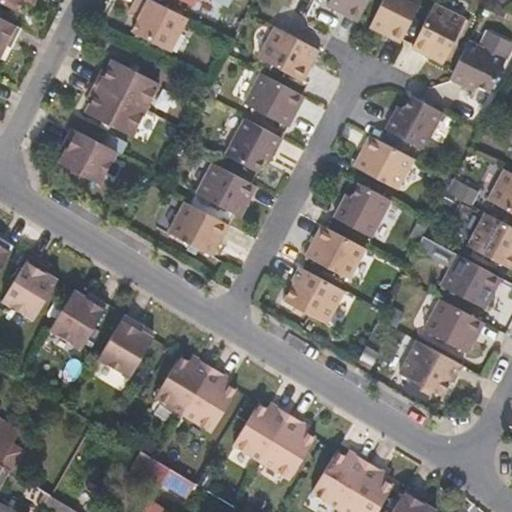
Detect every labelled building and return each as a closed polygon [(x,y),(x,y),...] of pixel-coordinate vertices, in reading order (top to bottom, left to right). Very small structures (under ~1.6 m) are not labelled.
[(0,0),(0,2),(17,11),(23,1),(33,5),(35,0),(0,0)] [(172,53),(189,19),(152,0),(136,0),(129,15),(139,21),(132,33),(172,53)] [(359,22),(369,0),(330,0),(328,6),(359,22)] [(384,0),(371,28),(386,36),(403,44),(424,0),(384,0)] [(446,65),(468,19),(437,3),(414,49),(446,65)] [(9,51),(13,43),(20,29),(0,18),(0,53),(3,48),(9,51)] [(321,49),(276,25),(259,56),(305,82),(321,49)] [(482,45),(508,58),(511,49),(511,43),(511,42),(493,32),(487,34),(482,45)] [(492,92),(508,58),(482,45),(470,40),(454,71),(451,79),(474,90),(477,84),(492,92)] [(148,109),(161,83),(113,59),(107,73),(101,69),(95,83),(148,109)] [(290,128),(306,96),(261,71),(245,104),(290,128)] [(146,114),(148,109),(95,83),(88,97),(88,98),(92,100),(92,103),(87,113),(87,114),(88,115),(135,138),(146,114)] [(434,136),(446,112),(413,94),(405,108),(400,105),(395,113),(434,136)] [(426,149),(434,136),(395,113),(387,128),(426,149)] [(272,163),(284,139),(246,118),(226,155),(259,173),(265,160),(272,163)] [(61,150),(67,154),(61,165),(102,186),(119,151),(72,128),(65,142),(61,150)] [(400,190),(417,159),(372,134),(355,165),(400,190)] [(241,218),(258,186),(213,162),(196,193),(241,218)] [(511,171),(504,167),(501,174),(511,180),(511,171)] [(511,213),(511,180),(501,174),(488,200),(511,213)] [(374,238),(394,201),(360,182),(353,195),(349,193),(335,217),(374,238)] [(214,258),(231,226),(186,201),(168,232),(214,258)] [(511,225),(486,212),(467,246),(510,269),(511,265),(511,225)] [(352,280),(369,250),(323,225),(307,255),(352,280)] [(0,267),(14,246),(1,238),(0,237),(0,267)] [(485,309),(502,278),(457,254),(440,286),(485,309)] [(34,321),(57,281),(46,274),(49,267),(29,255),(1,300),(34,321)] [(336,310),(347,292),(299,266),(292,281),(295,283),(285,302),(330,325),(336,310)] [(81,349),(110,304),(97,296),(89,291),(85,298),(73,290),(49,329),(81,349)] [(467,354),(485,322),(440,299),(423,331),(467,354)] [(142,332),(146,325),(140,322),(126,314),(99,360),(131,379),(155,339),(142,332)] [(454,379),(462,364),(417,340),(398,374),(441,398),(451,378),(454,379)] [(213,366),(200,358),(192,353),(188,361),(179,355),(155,398),(183,414),(213,366)] [(238,389),(229,384),(233,377),(213,366),(183,414),(212,432),(238,389)] [(262,461),(292,413),(280,407),(272,401),(268,409),(260,404),(235,444),(262,461)] [(312,426),(304,421),(292,413),(262,461),(293,480),(317,438),(309,432),(312,426)] [(0,461),(19,430),(0,418),(0,461)] [(350,449),(346,456),(338,450),(313,493),(341,508),(363,472),(370,461),(350,449)] [(165,511),(150,503),(163,481),(188,496),(196,484),(153,458),(130,495),(140,502),(147,506),(143,511),(165,511)] [(390,473),(382,469),(370,461),(363,472),(341,508),(347,511),(379,511),(395,485),(386,479),(390,473)] [(0,485),(1,487),(4,482),(10,471),(0,464),(0,485)] [(42,506),(49,495),(10,471),(4,482),(42,506)] [(426,502),(429,496),(423,493),(409,485),(401,496),(391,511),(436,511),(438,509),(426,502)] [(76,511),(49,495),(42,506),(51,511),(76,511)] [(133,511),(140,502),(130,495),(119,511),(133,511)]
